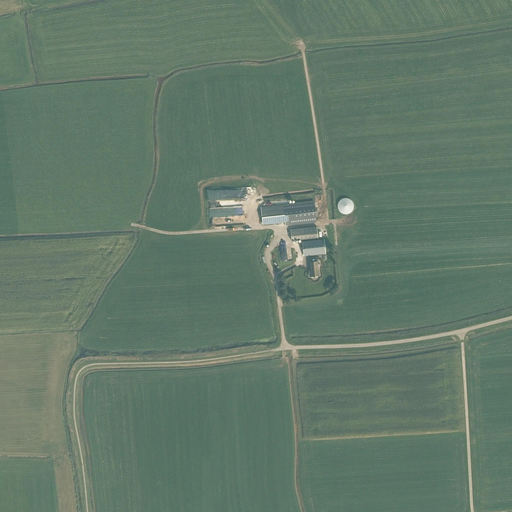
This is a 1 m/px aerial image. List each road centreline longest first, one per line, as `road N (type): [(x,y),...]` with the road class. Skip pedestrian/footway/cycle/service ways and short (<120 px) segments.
road 1 (unclassified): [(511,317),(396,342),(270,350)]
road 2 (track): [(276,228),(328,222),(301,46)]
road 3 (track): [(276,228),(173,233),(132,224)]
